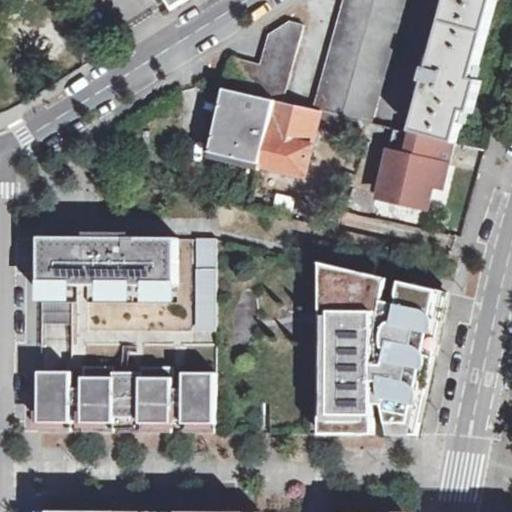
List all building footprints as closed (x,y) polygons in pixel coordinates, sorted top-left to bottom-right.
[(345,0),(344,5),(344,6),(339,19),(339,20),(336,34),(335,35),(316,108),(322,110),(345,115),(376,0),(345,0)] [(376,0),(345,115),(364,119),(376,122),(408,0),(376,0)] [(415,130),(458,142),(466,110),(473,112),(481,80),(475,79),(496,0),(452,0),(433,69),(426,67),(425,69),(421,82),(429,85),(415,130)] [(425,69),(426,67),(433,69),(452,0),(441,0),(422,67),(425,69)] [(227,89),(279,100),(286,102),(307,25),(292,22),(272,34),(271,38),(269,38),(262,64),(235,57),(227,89)] [(212,152),(263,163),(279,100),(227,89),(212,152)] [(263,163),(307,174),(320,121),(322,110),(316,108),(286,102),(279,100),(263,163)] [(320,121),(342,127),(345,115),(322,110),(320,121)] [(361,132),(364,119),(345,115),(342,127),(361,132)] [(376,122),(364,119),(361,132),(372,135),(376,122)] [(454,143),(396,129),(382,194),(430,205),(435,186),(440,162),(450,164),(454,143)] [(369,144),(372,135),(361,132),(359,141),(369,144)] [(440,162),(435,186),(445,188),(450,164),(440,162)] [(346,172),(344,182),(351,184),(355,174),(346,172)] [(200,195),(215,198),(218,186),(203,182),(200,195)] [(430,205),(382,194),(380,200),(429,211),(430,205)] [(180,238),(44,238),(43,285),(179,286),(180,238)] [(219,238),(204,238),(203,331),(218,331),(219,238)] [(334,371),(334,265),(324,263),(324,371),(334,371)] [(378,275),(334,265),(334,371),(324,371),(324,389),(334,390),(334,405),(323,405),(324,423),(357,424),(357,434),(378,435),(378,404),(386,405),(391,423),(413,422),(427,354),(420,353),(433,322),(440,290),(404,282),(402,294),(405,301),(404,305),(387,302),(379,300),(378,275)] [(387,302),(392,279),(378,275),(379,300),(387,302)] [(452,292),(440,290),(433,322),(420,353),(427,354),(413,422),(391,423),(393,435),(422,435),(452,292)] [(75,373),(43,373),(43,424),(74,424),(74,421),(85,421),(85,424),(117,424),(117,418),(143,419),(143,424),(175,425),(175,421),(186,421),(186,425),(218,424),(218,364),(187,364),(187,387),(176,387),(177,358),(145,358),(145,364),(119,363),(119,358),(86,358),(86,387),(75,387),(75,373)] [(334,390),(324,389),(323,405),(334,405),(334,390)] [(357,424),(324,423),(324,434),(357,434),(357,424)]
